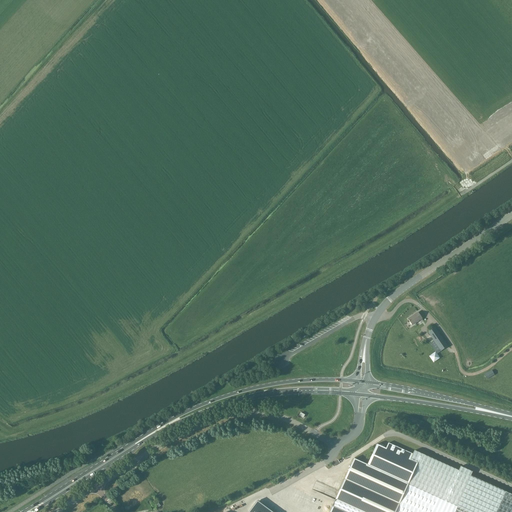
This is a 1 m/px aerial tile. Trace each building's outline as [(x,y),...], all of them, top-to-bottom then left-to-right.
[(420,320),(421,322),(423,320),(422,319),(422,318),(418,312),(409,319),(413,325),(420,320)] [(437,353),(447,346),(435,328),(428,332),(434,340),(430,343),(437,353)] [(487,379),(494,375),(492,370),(485,374),(487,379)] [(511,511),(511,494),(506,492),(471,476),(473,472),(461,466),(459,470),(414,450),(413,454),(411,453),(388,443),(386,448),(377,444),(367,464),(354,458),(332,506),(329,511),(511,511)] [(249,511),(273,511),(258,501),(257,502),(249,511)]
